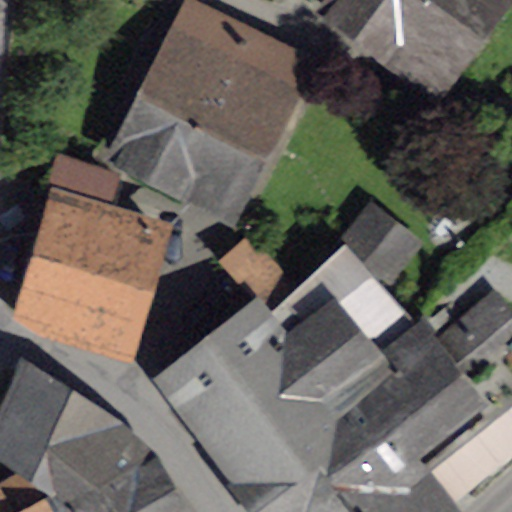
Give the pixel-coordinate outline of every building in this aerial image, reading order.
[(341,0),(345,3),(335,15),(424,83),(487,0),(341,0)] [(226,198),(297,63),(189,6),(118,141),(226,198)] [(113,180),(61,164),(51,193),(53,194),(41,236),(37,235),(12,313),(118,346),(155,225),(103,210),(113,180)] [(345,233),(395,278),(427,243),(377,198),(345,233)] [(252,245),(228,265),(256,297),(272,316),(295,294),(252,245)] [(381,287),(344,248),(295,294),(272,316),(266,321),(257,311),(166,382),(245,485),(243,487),(262,511),(448,511),(453,509),(418,461),(415,463),(405,451),(474,398),(467,390),(504,357),(511,349),(511,320),(497,300),(438,352),(415,324),(421,318),(386,281),(381,287)] [(0,452),(29,474),(66,502),(106,431),(108,429),(24,376),(0,431),(0,452)] [(106,431),(66,502),(60,511),(59,511),(181,511),(157,468),(106,431)] [(0,511),(59,511),(60,511),(66,502),(29,474),(0,490),(0,511)]
